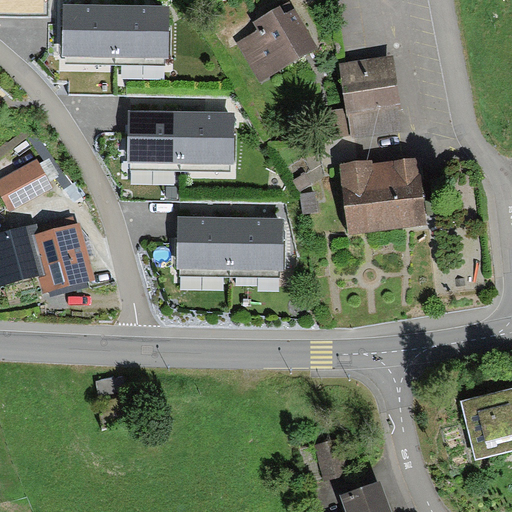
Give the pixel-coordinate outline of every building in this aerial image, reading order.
[(49,0),(0,0),(0,18),(49,19),(49,0)] [(259,31),(239,42),(262,80),(305,54),(318,47),(290,2),(254,23),(259,31)] [(96,11),(63,11),(63,62),(169,62),(170,12),(137,12),(96,11)] [(394,63),(343,69),(348,111),(325,114),(328,138),(352,135),(353,140),(402,134),(394,63)] [(162,117),(129,116),(128,169),(234,171),(235,118),(202,118),(162,117)] [(52,190),(36,161),(0,181),(0,196),(10,214),(52,190)] [(421,162),(341,172),(350,241),(429,232),(425,193),(421,162)] [(318,216),(316,194),(300,196),(303,218),(309,218),(318,216)] [(73,223),(33,235),(46,281),(37,284),(42,300),(90,286),(89,282),(96,279),(82,228),(75,230),(73,223)] [(211,223),(178,223),(177,275),(283,276),(284,224),(252,224),(211,223)] [(0,294),(37,284),(46,281),(33,235),(31,228),(0,237),(0,294)] [(125,376),(96,385),(101,402),(130,393),(125,376)] [(511,392),(461,405),(475,461),(511,452),(511,392)] [(316,450),(324,481),(346,476),(338,444),(316,450)] [(341,511),(390,511),(382,488),(338,504),(341,511)]
